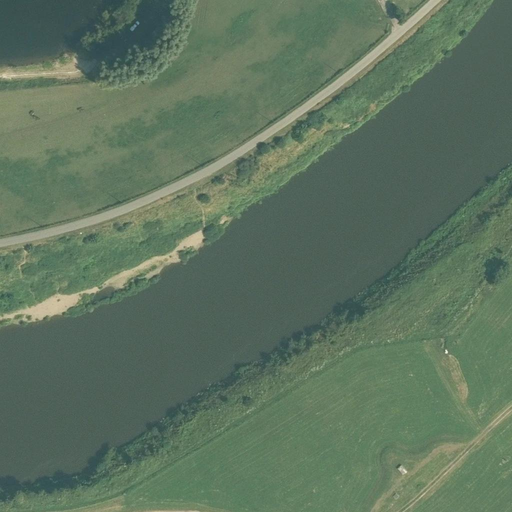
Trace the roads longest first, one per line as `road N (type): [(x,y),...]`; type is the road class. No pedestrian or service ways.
road 1 (unclassified): [(0,241),(78,224),(219,163),(344,76),(432,0)]
road 2 (track): [(402,511),(511,409)]
